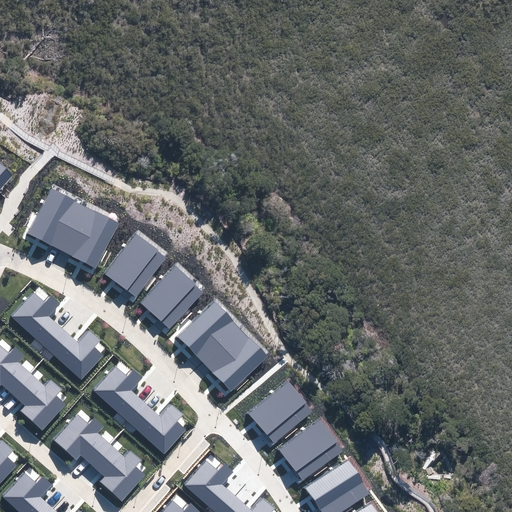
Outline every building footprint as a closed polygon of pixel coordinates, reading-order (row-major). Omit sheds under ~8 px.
[(0,163),(0,190),(13,175),(0,163)] [(52,185),(30,230),(83,256),(101,265),(123,220),(52,185)] [(138,230),(105,271),(136,296),(169,255),(138,230)] [(175,268),(140,307),(169,333),(204,294),(175,268)] [(60,304),(51,295),(45,302),(34,292),(12,316),(81,380),(104,356),(94,347),(100,341),(89,330),(78,343),(49,316),(60,304)] [(217,298),(179,331),(219,375),(232,389),(270,355),(217,298)] [(9,354),(0,345),(0,385),(2,384),(25,406),(21,411),(42,431),(66,404),(56,395),(62,390),(51,380),(45,386),(19,362),(24,356),(15,348),(9,354)] [(143,378),(134,370),(127,377),(116,366),(94,390),(163,454),(186,430),(177,421),(183,415),(171,404),(160,417),(131,390),(143,378)] [(287,379),(247,413),(273,442),(313,408),(287,379)] [(89,424),(77,414),(54,439),(76,460),(81,455),(105,476),(100,482),(122,501),(146,475),(136,466),(141,460),(131,450),(125,457),(99,432),(104,427),(95,418),(89,424)] [(319,417),(277,448),(301,480),(343,448),(319,417)] [(0,482),(16,465),(7,457),(13,450),(2,440),(0,442),(0,482)] [(346,456),(303,486),(320,511),(334,511),(369,489),(346,456)] [(206,461),(185,485),(215,511),(271,511),(275,509),(263,499),(253,511),(223,484),(234,472),(224,463),(218,471),(206,461)] [(53,484),(44,476),(37,483),(26,472),(4,496),(21,511),(83,511),(81,510),(80,511),(58,511),(41,496),(53,484)] [(185,510),(173,499),(161,511),(199,511),(190,504),(185,510)] [(377,511),(370,501),(352,511),(377,511)]
